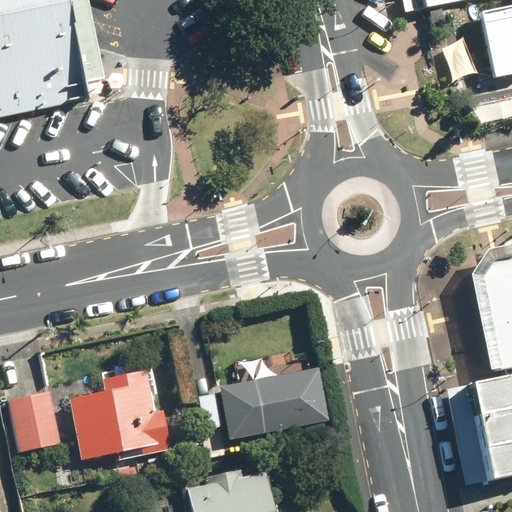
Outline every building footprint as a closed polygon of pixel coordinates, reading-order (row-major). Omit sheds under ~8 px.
[(60,0),(0,0),(0,118),(82,100),(80,89),(60,0)] [(100,85),(81,0),(60,0),(80,89),(100,85)] [(418,0),(421,11),(475,0),(418,0)] [(511,11),(511,8),(474,16),(488,81),(511,76),(511,11)] [(482,482),(511,476),(511,254),(487,259),(474,278),(496,379),(462,387),(482,482)] [(66,401),(79,463),(134,452),(135,459),(169,452),(161,413),(151,415),(142,373),(99,382),(101,394),(66,401)] [(217,389),(228,441),(295,428),(285,375),(217,389)] [(8,403),(18,454),(61,446),(51,394),(8,403)] [(199,399),(206,435),(221,432),(214,396),(199,399)] [(268,511),(261,474),(239,479),(238,471),(203,479),(204,486),(181,491),(185,511),(268,511)]
